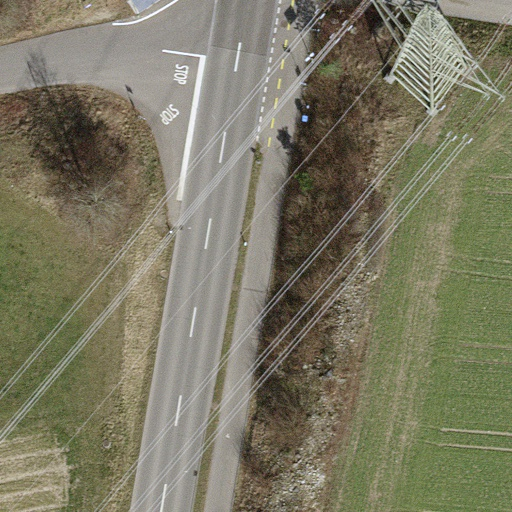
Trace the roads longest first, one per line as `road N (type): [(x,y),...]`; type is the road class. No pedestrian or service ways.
road 1 (tertiary): [(164,511),(243,42)]
road 2 (unclassified): [(0,73),(243,42)]
